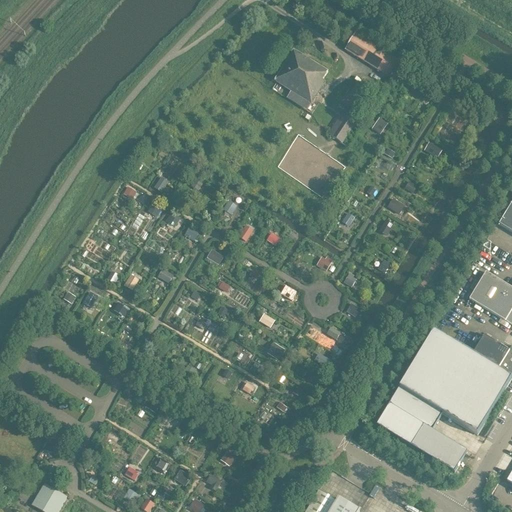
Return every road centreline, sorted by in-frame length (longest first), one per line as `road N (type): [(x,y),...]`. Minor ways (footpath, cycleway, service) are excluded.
road 1 (unclassified): [(0,292),(95,142),(168,56)]
road 2 (unclassified): [(460,511),(343,444),(316,442),(277,459),(259,450)]
